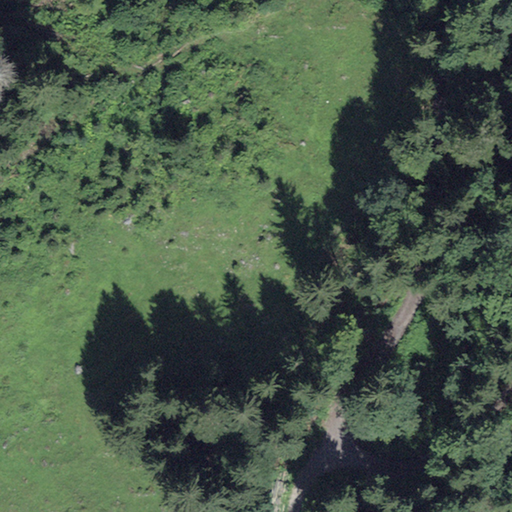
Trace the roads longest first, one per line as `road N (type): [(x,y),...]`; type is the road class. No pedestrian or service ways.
road 1 (track): [(331,452),(365,336),(421,240),(460,0)]
road 2 (track): [(511,387),(418,466),(377,467),(331,452)]
